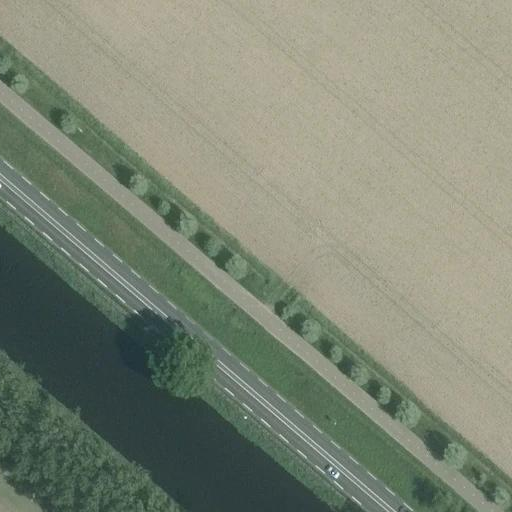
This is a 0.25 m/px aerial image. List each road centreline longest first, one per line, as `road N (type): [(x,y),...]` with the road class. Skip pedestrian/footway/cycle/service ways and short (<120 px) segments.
road 1 (unclassified): [(489,511),(0,91)]
road 2 (primary): [(385,511),(0,182)]
road 3 (unclassified): [(113,511),(0,414)]
